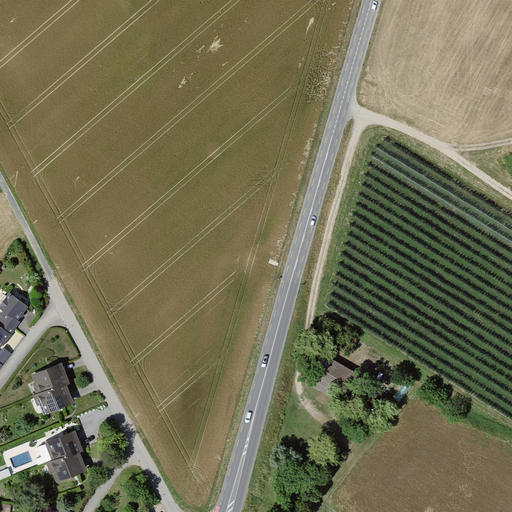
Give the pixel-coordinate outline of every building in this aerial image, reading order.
[(0,301),(0,312),(6,318),(3,323),(12,330),(17,324),(15,322),(25,310),(6,294),(0,301)] [(0,346),(9,337),(8,336),(12,330),(3,323),(0,325),(0,346)] [(0,349),(0,366),(8,356),(0,349)] [(322,356),(306,385),(341,404),(357,374),(322,356)] [(59,364),(29,376),(37,396),(64,386),(67,385),(59,364)] [(72,404),(64,386),(37,396),(34,397),(42,416),(72,404)] [(72,433),(43,444),(51,465),(78,454),(81,453),(72,433)] [(86,473),(78,454),(51,465),(48,466),(56,484),(86,473)]
